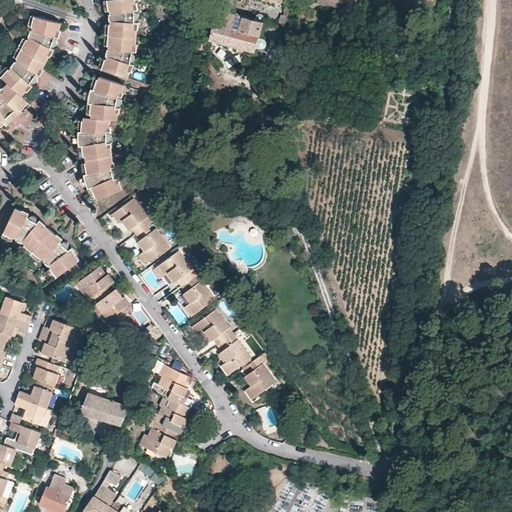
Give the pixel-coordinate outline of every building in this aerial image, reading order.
[(104,0),(106,11),(112,10),(110,0),(104,0)] [(137,2),(136,0),(110,0),(112,10),(113,14),(121,14),(121,20),(113,20),(112,24),(111,35),(137,37),(138,30),(138,29),(137,29),(137,22),(137,20),(138,19),(139,18),(140,17),(140,16),(140,15),(140,14),(139,12),(138,11),(136,11),(135,10),(135,9),(135,3),(137,2)] [(279,26),(286,29),(291,9),(285,7),(279,26)] [(265,22),(218,9),(216,8),(215,12),(214,14),(214,15),(213,17),(213,18),(212,20),(211,24),(215,25),(211,39),(242,47),(257,51),(265,22)] [(29,24),(34,25),(34,23),(38,15),(33,13),(29,24)] [(28,40),(24,48),(47,61),(51,54),(49,53),(53,46),(53,45),(56,43),(58,42),(58,39),(56,36),(56,35),(58,28),(60,29),(62,23),(47,18),(40,15),(38,15),(34,23),(34,25),(33,29),(31,28),(29,34),(31,35),(29,37),(28,40)] [(19,45),(24,48),(28,40),(29,37),(25,35),(19,45)] [(107,58),(103,69),(128,78),(131,71),(129,71),(132,62),(133,60),(134,60),(135,60),(135,59),(136,59),(137,58),(137,57),(138,57),(138,56),(138,55),(137,54),(137,53),(136,52),(135,51),(135,50),(136,43),(137,37),(111,35),(110,46),(110,48),(118,51),(116,57),(108,54),(107,58)] [(14,55),(17,58),(19,54),(20,55),(24,48),(19,45),(14,55)] [(4,77),(9,82),(22,94),(28,88),(26,87),(31,81),(35,81),(36,80),(37,79),(38,77),(38,75),(37,73),(38,72),(42,65),(44,66),(47,61),(24,48),(20,55),(19,54),(17,58),(16,61),(14,60),(12,64),(13,64),(10,68),(4,77)] [(109,52),(108,54),(116,57),(118,51),(110,48),(109,52)] [(0,74),(4,77),(10,68),(6,65),(0,74)] [(46,68),(44,66),(42,65),(38,72),(42,74),(46,68)] [(126,84),(100,75),(100,77),(97,89),(93,89),(92,91),(90,99),(90,101),(94,102),(93,114),(93,117),(111,119),(118,119),(120,112),(117,112),(118,106),(119,104),(120,104),(120,103),(121,103),(121,102),(122,101),(122,100),(121,99),(121,98),(120,97),(120,95),(122,90),(124,91),(126,84)] [(0,123),(5,120),(8,118),(7,116),(10,113),(8,111),(13,106),(16,109),(17,110),(20,108),(28,99),(22,94),(9,82),(4,86),(6,88),(1,92),(0,92),(0,123)] [(32,102),(28,99),(20,108),(23,111),(32,102)] [(86,155),(87,158),(113,155),(112,148),(109,148),(109,142),(109,141),(109,140),(110,139),(111,138),(111,137),(112,136),(111,136),(111,135),(110,134),(110,133),(109,133),(108,132),(108,131),(108,126),(111,126),(111,119),(93,117),(85,116),(85,119),(84,130),(80,130),(80,133),(80,142),(80,144),(85,144),(86,155)] [(118,183),(116,178),(116,177),(117,176),(118,175),(118,174),(118,173),(118,172),(118,171),(117,170),(116,169),(115,168),(114,168),(112,168),(112,166),(112,162),(114,162),(113,155),(87,158),(87,162),(89,172),(84,173),(85,176),(87,185),(88,187),(93,186),(97,196),(98,200),(122,189),(121,183),(118,183)] [(92,198),(97,196),(93,186),(88,187),(92,198)] [(133,229),(137,234),(149,225),(145,220),(148,217),(134,199),(114,213),(121,223),(124,221),(127,219),(129,221),(126,223),(127,225),(131,230),(133,229)] [(26,244),(34,249),(52,229),(46,223),(44,226),(38,221),(37,220),(37,218),(36,216),(35,215),(34,214),(32,214),(30,215),(28,215),(22,212),(22,209),(16,207),(5,230),(15,237),(26,244)] [(119,225),(121,223),(114,213),(112,215),(119,225)] [(149,225),(137,234),(142,240),(140,242),(143,247),(145,248),(147,247),(149,249),(146,251),(144,253),(151,262),(171,247),(157,229),(154,232),(149,225)] [(81,259),(76,254),(75,256),(70,250),(69,249),(69,244),(68,243),(68,242),(67,242),(66,241),(62,241),(60,239),(55,234),(57,232),(52,229),(34,249),(43,257),(42,258),(52,268),(60,275),(81,259)] [(14,239),(15,237),(5,230),(4,234),(14,239)] [(31,253),(34,249),(26,244),(24,246),(31,253)] [(75,256),(76,254),(78,253),(73,247),(70,250),(75,256)] [(39,260),(42,258),(43,257),(34,249),(31,253),(39,260)] [(178,281),(183,286),(194,277),(191,272),(195,269),(181,250),(161,265),(167,275),(169,273),(170,274),(171,275),(176,282),(178,281)] [(148,264),(151,262),(144,253),(141,255),(148,264)] [(97,289),(104,298),(114,290),(109,284),(115,279),(112,275),(110,271),(108,273),(102,264),(79,281),(86,290),(89,287),(92,292),(97,289)] [(165,276),(167,275),(161,265),(158,267),(165,276)] [(56,279),(60,275),(52,268),(49,271),(56,279)] [(194,277),(183,286),(187,293),(185,294),(189,299),(190,301),(192,299),(194,302),(191,303),(191,304),(197,314),(217,299),(204,280),(199,283),(194,277)] [(115,324),(119,320),(130,312),(125,306),(132,301),(130,298),(127,294),(125,295),(119,287),(114,290),(104,298),(99,301),(95,304),(102,313),(105,311),(110,317),(115,324)] [(104,298),(97,289),(92,292),(99,301),(104,298)] [(4,312),(33,322),(35,316),(23,312),(20,311),(20,309),(24,310),(26,302),(9,296),(4,312)] [(194,316),(197,314),(191,304),(188,307),(194,316)] [(220,343),(232,335),(228,329),(231,326),(218,308),(198,323),(204,332),(207,332),(206,330),(209,328),(212,331),(209,333),(214,339),(216,338),(220,343)] [(4,312),(0,322),(0,329),(11,334),(14,335),(17,328),(13,327),(14,324),(18,325),(30,330),(33,322),(4,312)] [(45,333),(74,343),(80,327),(58,319),(55,326),(58,327),(57,329),(55,328),(47,326),(45,333)] [(202,334),(204,332),(198,323),(196,325),(202,334)] [(107,344),(111,331),(97,324),(92,339),(107,344)] [(0,354),(6,357),(9,349),(6,348),(9,341),(11,334),(0,329),(0,354)] [(68,359),(74,343),(45,333),(42,340),(48,343),(52,344),(51,346),(48,345),(46,351),(68,359)] [(236,341),(232,335),(220,343),(225,349),(222,352),(226,358),(229,355),(231,358),(228,361),(227,361),(235,371),(254,357),(240,338),(236,341)] [(74,361),(80,345),(74,343),(68,359),(74,361)] [(257,359),(261,364),(266,361),(272,357),(268,351),(257,359)] [(39,370),(36,376),(57,384),(61,372),(59,371),(61,365),(40,357),(37,365),(40,366),(42,367),(41,370),(39,370)] [(261,364),(257,359),(245,368),(249,373),(248,375),(252,380),(254,384),(250,387),(257,396),(279,380),(266,361),(261,364)] [(232,374),(235,371),(227,361),(224,364),(232,374)] [(171,388),(167,395),(170,396),(180,401),(183,394),(186,395),(190,387),(188,386),(191,381),(193,376),(167,364),(163,374),(166,376),(163,384),(171,388)] [(24,390),(22,397),(49,407),(55,391),(38,384),(35,390),(38,391),(36,395),(34,394),(24,390)] [(255,397),(257,396),(250,387),(248,388),(255,397)] [(131,408),(132,405),(90,392),(84,411),(104,418),(123,424),(131,408)] [(180,401),(170,396),(166,407),(162,414),(170,418),(167,425),(178,430),(181,424),(186,426),(188,421),(190,417),(188,416),(193,407),(180,401)] [(22,397),(19,404),(29,407),(32,408),(31,412),(28,411),(26,416),(44,423),(49,407),(22,397)] [(49,425),(55,409),(49,407),(44,423),(49,425)] [(16,412),(13,420),(23,424),(26,416),(16,412)] [(156,420),(167,425),(170,418),(162,414),(157,412),(153,419),(156,420)] [(37,446),(42,431),(23,424),(13,420),(11,427),(22,431),(25,432),(24,436),(21,435),(19,440),(37,446)] [(156,427),(164,431),(167,425),(156,420),(153,426),(156,427)] [(175,437),(178,430),(167,425),(164,431),(156,427),(152,435),(148,433),(143,443),(170,456),(174,446),(176,447),(178,443),(179,439),(175,437)] [(0,466),(7,470),(10,463),(15,465),(21,449),(3,442),(0,449),(0,455),(1,456),(0,457),(0,466)] [(143,462),(140,467),(153,476),(158,469),(145,459),(143,462)] [(7,470),(0,466),(0,495),(1,493),(4,494),(10,479),(8,478),(10,471),(7,470)] [(101,487),(86,508),(91,511),(105,511),(112,502),(115,498),(107,492),(109,487),(112,482),(118,485),(124,474),(112,468),(108,476),(101,487)] [(168,474),(158,469),(153,476),(153,478),(161,483),(168,474)] [(65,511),(66,511),(77,486),(65,481),(63,488),(59,487),(58,489),(49,486),(42,503),(53,507),(65,511)] [(107,492),(115,498),(118,493),(109,487),(107,492)] [(146,500),(141,496),(135,505),(141,509),(146,500)] [(116,505),(112,502),(105,511),(114,511),(115,511),(113,509),(116,505)]
